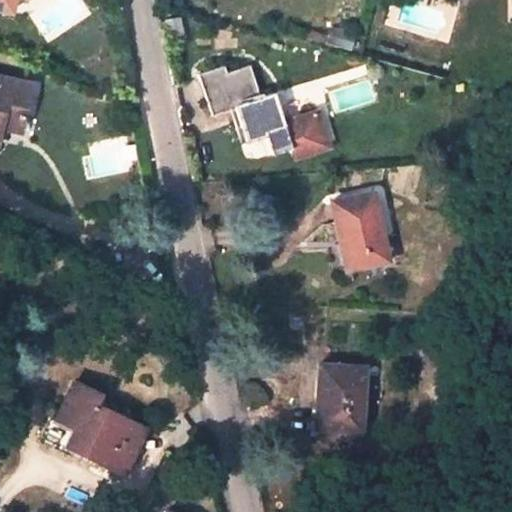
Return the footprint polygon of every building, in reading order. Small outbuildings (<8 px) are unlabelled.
[(0,0),(0,8),(9,10),(11,0),(0,0)] [(166,37),(181,35),(178,18),(163,20),(166,37)] [(222,66),(196,74),(209,112),(227,107),(232,123),(239,121),(246,140),(263,135),(270,155),(285,149),(287,155),(298,151),(300,157),(321,149),(310,113),(279,123),(270,95),(258,99),(247,66),(224,73),(222,66)] [(29,84),(0,77),(0,124),(20,128),(29,84)] [(327,147),(315,111),(310,113),(321,149),(327,147)] [(0,129),(19,135),(20,128),(0,124),(0,129)] [(443,177),(439,188),(457,193),(460,183),(443,177)] [(370,193),(330,202),(337,236),(342,235),(349,267),(385,260),(370,193)] [(337,236),(344,268),(349,267),(342,235),(337,236)] [(362,366),(316,363),(313,405),(316,406),(315,427),(358,430),(362,366)] [(511,370),(491,368),(488,398),(511,400),(511,370)] [(98,393),(74,382),(58,411),(52,408),(41,431),(70,446),(96,457),(122,470),(142,427),(94,403),(98,393)] [(306,433),(314,434),(315,427),(316,406),(313,405),(308,405),(306,433)] [(41,431),(36,440),(66,455),(70,446),(41,431)] [(66,455),(92,467),(96,457),(70,446),(66,455)]
